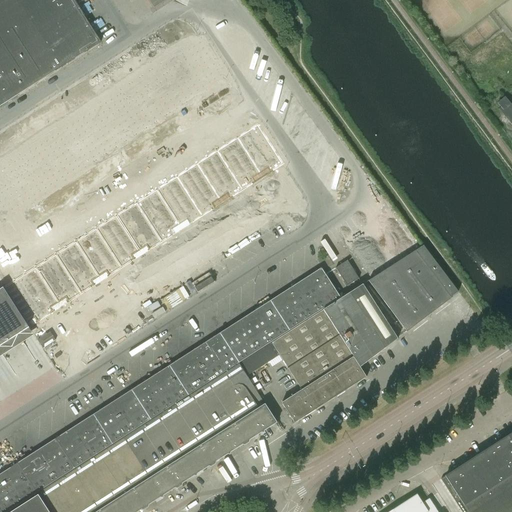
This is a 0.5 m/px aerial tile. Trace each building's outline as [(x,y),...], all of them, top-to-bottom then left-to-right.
[(100,42),(73,0),(0,0),(0,106),(67,63),(100,42)] [(147,0),(153,9),(167,0),(169,0),(170,1),(174,2),(174,0),(147,0)] [(0,214),(4,220),(217,83),(225,78),(227,76),(201,36),(199,38),(162,62),(160,63),(120,88),(118,90),(0,165),(0,214)] [(511,125),(511,105),(504,97),(497,103),(500,107),(498,109),(511,125)] [(255,125),(2,288),(28,328),(39,321),(50,314),(70,301),(71,301),(91,288),(92,287),(110,275),(111,275),(131,262),(132,261),(151,249),(172,236),(172,235),(191,223),(192,223),(212,210),(213,209),(231,197),(232,197),(253,184),(253,183),(272,171),(273,171),(284,164),(258,123),(255,125)] [(368,281),(406,332),(451,298),(451,297),(458,292),(423,246),(368,281)] [(347,260),(335,268),(347,286),(358,278),(347,260)] [(0,511),(6,511),(213,379),(340,298),(325,274),(0,483),(0,511)] [(397,339),(369,294),(362,285),(272,343),(279,355),(302,390),(281,403),(294,423),(366,378),(359,367),(373,357),(397,339)] [(2,288),(0,288),(0,346),(28,328),(2,288)] [(272,343),(238,364),(246,376),(279,355),(272,343)] [(216,462),(227,454),(228,452),(230,452),(242,445),(243,442),(247,440),(249,440),(261,432),(261,430),(264,431),(276,423),(246,376),(238,364),(39,492),(52,511),(137,511),(141,510),(141,507),(146,504),(148,505),(160,497),(160,495),(163,495),(175,488),(175,485),(179,483),(182,483),(194,476),(194,473),(197,474),(208,466),(209,464),(213,461),(216,462)] [(511,511),(511,432),(440,479),(461,511),(511,511)] [(416,494),(388,511),(449,511),(437,493),(422,503),(416,494)] [(49,511),(38,494),(9,511),(49,511)]
